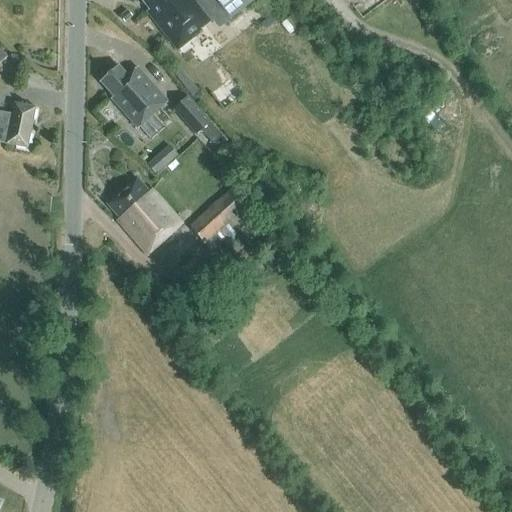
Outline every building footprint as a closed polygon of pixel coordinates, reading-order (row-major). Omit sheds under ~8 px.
[(145,13),(176,53),(202,33),(201,31),(221,15),(227,22),(255,0),(139,0),(148,11),(145,13)] [(137,129),(167,103),(137,68),(127,77),(118,66),(100,82),(113,97),(111,99),(137,129)] [(187,97),(173,110),(196,136),(201,131),(213,145),(222,137),(210,123),(211,123),(187,97)] [(1,113),(0,116),(0,143),(7,144),(7,145),(29,149),(37,108),(15,104),(12,115),(1,113)] [(155,176),(166,167),(157,156),(146,166),(155,176)] [(118,222),(148,255),(182,226),(151,191),(148,194),(135,179),(107,205),(120,220),(118,222)] [(232,190),(189,227),(212,254),(225,242),(226,244),(256,218),(247,208),(232,190)]
